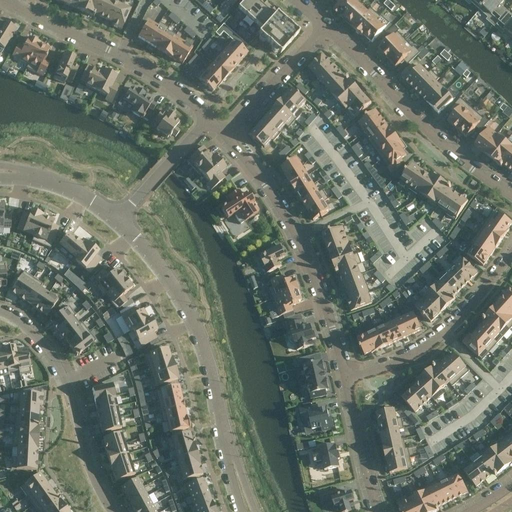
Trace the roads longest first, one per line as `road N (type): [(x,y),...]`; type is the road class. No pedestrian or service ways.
road 1 (residential): [(227,137),(296,235),(346,378)]
road 2 (residential): [(117,219),(184,304),(208,358),(228,450)]
road 3 (residential): [(511,197),(441,144),(322,27)]
road 4 (residential): [(0,312),(44,347),(66,383),(90,474),(111,511)]
road 5 (residential): [(8,0),(149,70),(207,119)]
road 6 (residential): [(511,254),(443,333),(395,363),(346,378)]
road 7 (residential): [(322,27),(227,137)]
road 8 (residential): [(346,378),(378,511)]
road 9 (residential): [(207,119),(117,219)]
